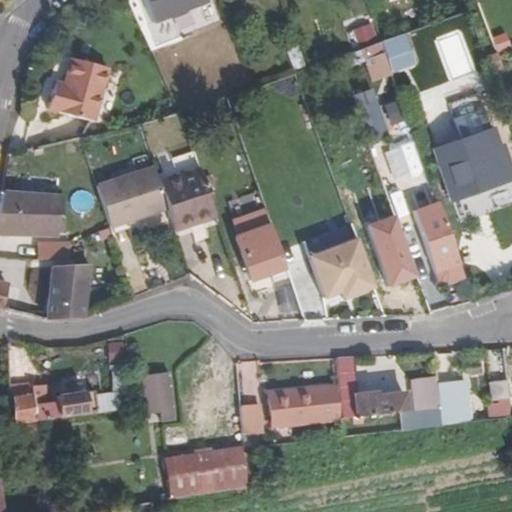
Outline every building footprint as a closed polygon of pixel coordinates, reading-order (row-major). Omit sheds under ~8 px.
[(203,0),(143,0),(152,21),(203,0)] [(384,56),(381,46),(362,54),(365,63),(384,56)] [(96,121),(106,69),(69,61),(63,89),(62,95),(51,93),(47,111),(96,121)] [(363,141),(385,137),(376,88),(354,92),(363,141)] [(490,157),(498,155),(491,134),(436,153),(451,199),(499,184),(490,157)] [(388,152),(370,158),(375,172),(393,166),(388,152)] [(490,157),(499,184),(500,190),(511,185),(511,180),(503,153),(498,155),(490,157)] [(169,210),(159,182),(154,168),(98,187),(113,230),(169,210)] [(159,182),(169,210),(175,231),(217,217),(200,169),(159,182)] [(60,232),(61,203),(3,196),(0,205),(0,238),(53,243),(59,243),(59,241),(64,241),(65,233),(60,232)] [(269,276),(285,271),(260,200),(231,210),(237,225),(234,226),(250,271),(266,266),(269,276)] [(437,296),(462,287),(441,225),(416,234),(437,296)] [(326,307),(376,286),(354,234),(304,254),(326,307)] [(84,321),(87,275),(72,274),(51,274),(47,325),(78,322),(84,321)] [(0,313),(4,315),(9,291),(0,288),(0,313)] [(297,292),(300,317),(317,315),(314,290),(297,292)] [(340,423),(355,422),(406,416),(405,399),(377,402),(377,398),(355,399),(354,359),(336,360),(340,423)] [(162,411),(178,408),(174,382),(146,385),(148,404),(162,403),(162,411)] [(438,412),(435,383),(412,386),(415,414),(438,412)] [(505,385),(488,387),(490,406),(507,403),(505,385)] [(267,392),(268,424),(335,420),(334,388),(267,392)] [(21,433),(43,430),(98,421),(94,398),(58,402),(58,409),(46,410),(44,392),(10,394),(14,434),(21,433)] [(0,435),(14,434),(10,394),(0,394),(0,435)] [(162,403),(148,404),(150,413),(162,411),(162,403)] [(180,427),(178,408),(162,411),(163,419),(165,429),(180,427)] [(163,419),(162,411),(150,413),(151,420),(163,419)] [(242,435),(259,433),(258,412),(240,413),(242,435)] [(355,432),(355,422),(340,423),(340,432),(355,432)] [(50,473),(43,430),(21,433),(28,476),(50,473)] [(169,506),(192,502),(247,494),(241,455),(163,467),(169,506)]
